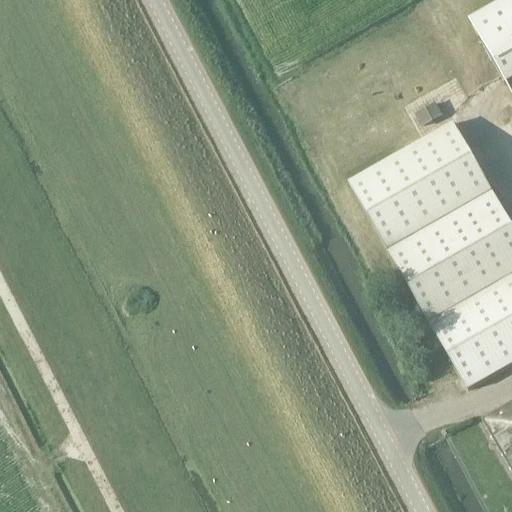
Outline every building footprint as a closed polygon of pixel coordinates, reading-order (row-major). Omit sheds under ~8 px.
[(506,88),(511,84),(511,1),(470,25),(506,88)] [(434,105),(415,116),(421,128),(441,117),(434,105)] [(452,125),(347,185),(387,254),(492,195),(452,125)] [(511,229),(492,195),(387,254),(427,324),(511,275),(511,229)] [(511,275),(427,324),(466,392),(511,365),(511,275)] [(511,404),(482,422),(511,471),(511,404)]
